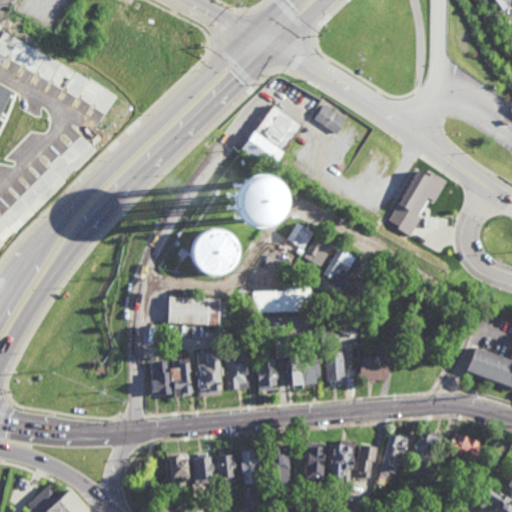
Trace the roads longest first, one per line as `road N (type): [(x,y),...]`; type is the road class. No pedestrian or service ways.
road 1 (primary): [(511,423),(438,408),(82,432),(0,424)]
road 2 (residential): [(269,81),(144,267),(140,428)]
road 3 (residential): [(438,408),(469,332),(464,310),(402,262),(291,204)]
road 4 (primary): [(254,36),(49,227)]
road 5 (secondary): [(511,200),(278,49)]
road 6 (primary): [(103,207),(278,49)]
road 7 (primary): [(0,365),(103,207)]
road 8 (residential): [(291,204),(229,283),(171,279),(144,267)]
road 9 (primary): [(0,448),(58,466),(115,511)]
